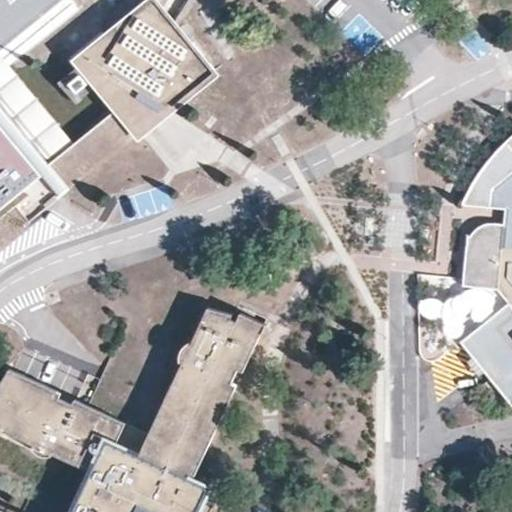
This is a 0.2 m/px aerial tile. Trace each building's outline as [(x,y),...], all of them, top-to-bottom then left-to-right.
[(0,0),(0,209),(40,176),(58,198),(69,189),(50,165),(65,153),(0,72),(0,66),(7,61),(77,4),(73,0),(0,0)] [(173,13),(180,0),(167,0),(163,7),(173,13)] [(211,74),(153,3),(81,60),(88,69),(70,83),(82,98),(100,83),(139,132),(161,114),(211,74)] [(7,61),(0,66),(0,72),(65,153),(75,145),(7,61)] [(98,131),(124,157),(141,140),(116,114),(98,131)] [(511,226),(505,225),(499,224),(496,224),(489,224),(486,225),(483,226),(477,230),(471,236),(468,236),(463,287),(498,290),(509,304),(460,346),(510,404),(511,402),(511,137),(487,165),(475,182),(463,205),(490,205),(511,207),(511,226)] [(499,224),(505,225),(511,226),(511,207),(490,205),(489,216),(489,224),(496,224),(499,224)] [(215,485),(194,476),(237,384),(233,382),(239,369),(244,371),(266,324),(241,312),(237,319),(231,317),(233,313),(208,307),(138,453),(128,448),(130,446),(118,440),(126,422),(75,398),(73,403),(59,397),(62,392),(10,367),(0,383),(0,429),(90,473),(71,511),(198,511),(201,508),(203,510),(215,485)]
